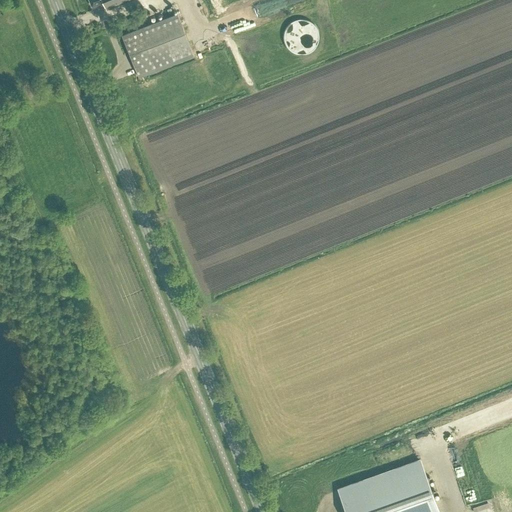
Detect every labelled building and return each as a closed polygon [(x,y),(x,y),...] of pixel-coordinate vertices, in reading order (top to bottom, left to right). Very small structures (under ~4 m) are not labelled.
[(89,0),(93,7),(102,3),(105,10),(131,0),(89,0)] [(303,0),(271,0),(275,13),(305,5),(303,0)] [(260,11),(265,18),(274,14),(270,6),(260,11)] [(176,13),(121,35),(138,76),(193,55),(176,13)] [(290,32),(297,51),(313,44),(306,25),(290,32)] [(281,42),(287,44),(290,37),(284,34),(281,42)] [(235,474),(240,473),(236,457),(231,458),(235,474)] [(439,511),(421,460),(340,489),(347,511),(439,511)] [(482,496),(491,495),(490,487),(481,488),(482,496)]
